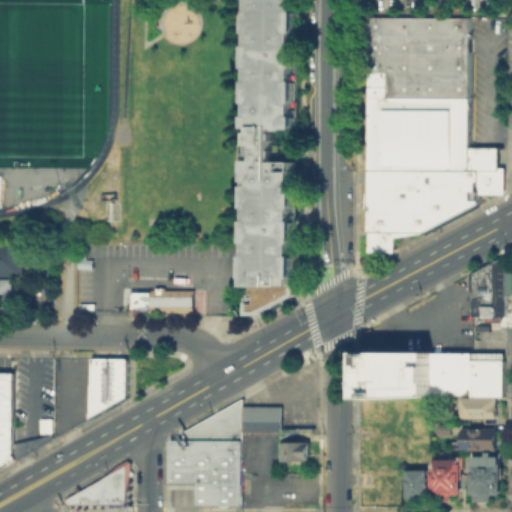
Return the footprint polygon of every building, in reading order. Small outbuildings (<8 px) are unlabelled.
[(248,0),(298,0),(298,128),(276,128),(276,157),(298,157),(298,296),(262,315),(247,315),(247,245),(247,230),(248,0)] [(374,17),(473,17),(473,141),(506,141),(506,185),(383,253),(372,253),(374,17)] [(0,243),(25,243),(24,277),(0,276),(0,243)] [(476,270),(508,252),(508,311),(476,311),(476,270)] [(0,279),(12,279),(12,309),(0,309),(0,279)] [(130,291),(207,291),(207,315),(130,315),(130,291)] [(364,345),(436,345),(437,392),(365,392),(364,345)] [(442,349),(474,349),(474,390),(442,390),(442,349)] [(477,357),(508,357),(508,390),(477,390),(477,357)] [(92,358),(91,418),(128,396),(128,358),(92,358)] [(54,435),(54,439),(0,470),(0,373),(14,373),(14,443),(54,435)] [(461,395),(500,395),(500,413),(461,413),(461,395)] [(171,444),(246,401),(246,409),(246,435),(246,507),(200,507),(200,489),(171,489),(171,444)] [(246,409),(274,409),(284,409),(284,435),(246,435),(246,409)] [(466,425),(500,425),(500,446),(466,446),(466,425)] [(284,446),(311,446),(311,463),(284,463),(284,446)] [(477,456),(504,456),(504,491),(477,491),(477,456)] [(436,457),(464,457),(464,491),(436,491),(436,457)] [(62,506),(62,499),(126,458),(130,460),(127,503),(62,506)] [(410,470),(429,470),(429,493),(410,493),(410,470)]
